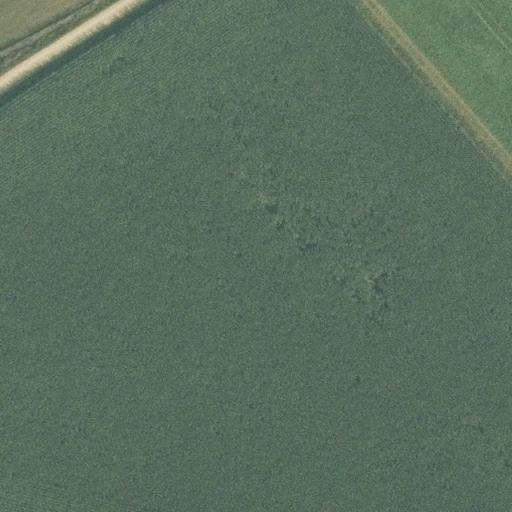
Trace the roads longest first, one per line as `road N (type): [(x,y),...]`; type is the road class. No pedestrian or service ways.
road 1 (track): [(511,170),(362,0)]
road 2 (track): [(0,87),(138,0)]
